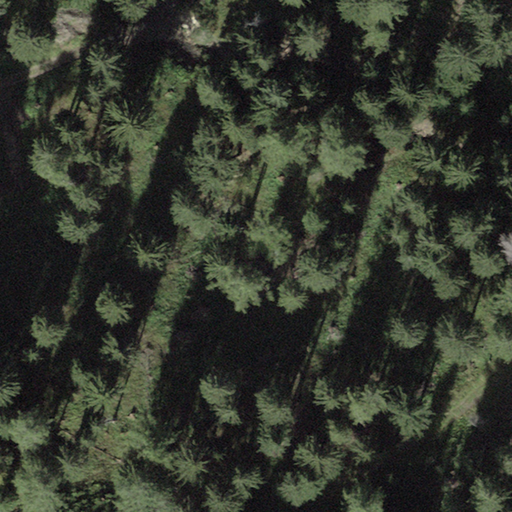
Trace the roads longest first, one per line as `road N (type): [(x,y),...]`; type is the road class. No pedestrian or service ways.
road 1 (track): [(511,359),(298,511)]
road 2 (track): [(0,81),(137,34),(158,21),(167,0)]
